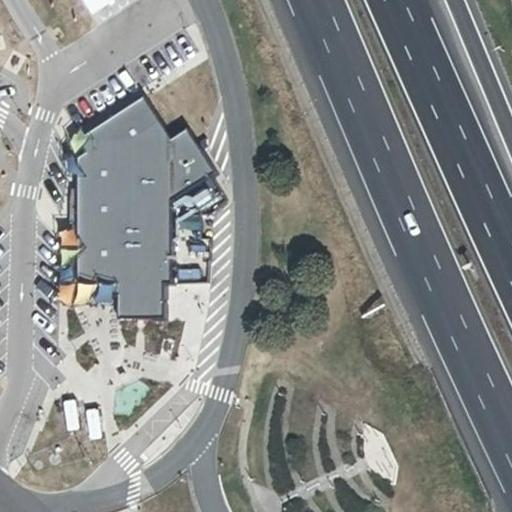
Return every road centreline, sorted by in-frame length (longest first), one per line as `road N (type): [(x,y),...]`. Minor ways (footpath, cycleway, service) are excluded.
road 1 (motorway): [(315,0),(511,442)]
road 2 (motorway): [(511,262),(396,0)]
road 3 (motorway): [(511,133),(456,0)]
